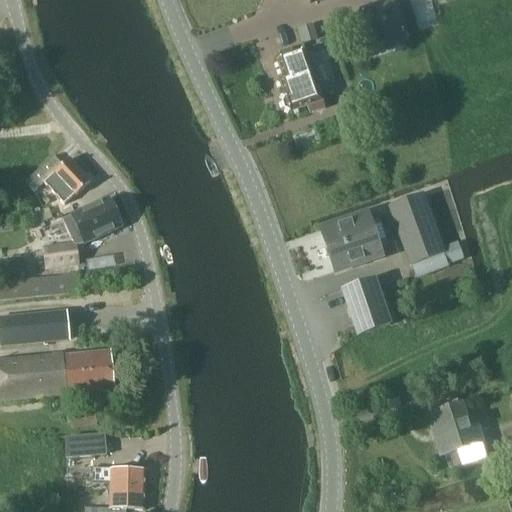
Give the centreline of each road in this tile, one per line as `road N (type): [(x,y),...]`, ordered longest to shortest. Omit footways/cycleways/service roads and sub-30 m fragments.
road 1 (unclassified): [(169,511),(179,471),(172,393),(139,224),(31,74),(12,0)]
road 2 (unclassified): [(328,511),(329,435),(259,212),(166,0)]
